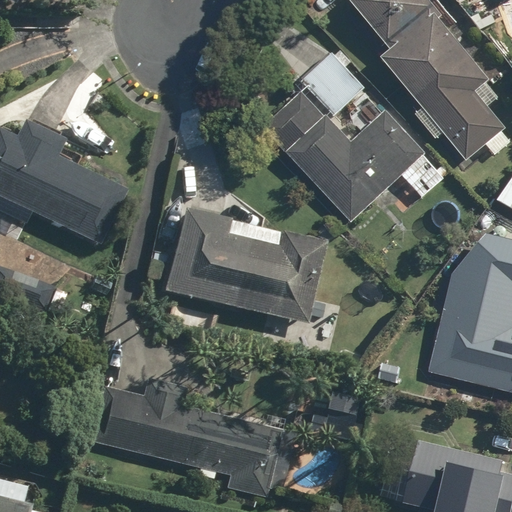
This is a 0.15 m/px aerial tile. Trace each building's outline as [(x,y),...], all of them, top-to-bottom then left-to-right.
[(445,15),(433,0),(354,0),(395,50),(385,58),(469,160),(509,128),(479,91),(492,80),(442,18),(445,15)] [(336,50),(305,76),(338,115),(370,89),(336,50)] [(354,223),(430,153),(388,107),(353,139),(329,113),(325,117),(303,93),(265,127),(354,223)] [(64,140),(22,120),(14,136),(0,128),(0,196),(98,244),(126,188),(57,155),(64,140)] [(511,182),(501,200),(511,206),(511,182)] [(326,241),(182,208),(163,291),(307,324),(326,241)] [(511,391),(511,235),(491,230),(455,268),(430,372),(511,391)] [(231,474),(228,487),(266,496),(283,430),(189,406),(194,389),(147,377),(142,396),(103,386),(90,439),(231,474)] [(349,395),(327,390),(322,410),(343,416),(349,395)] [(511,511),(511,471),(507,470),(509,460),(420,438),(404,502),(440,510),(439,511),(511,511)] [(0,511),(28,511),(30,504),(0,497),(0,511)]
